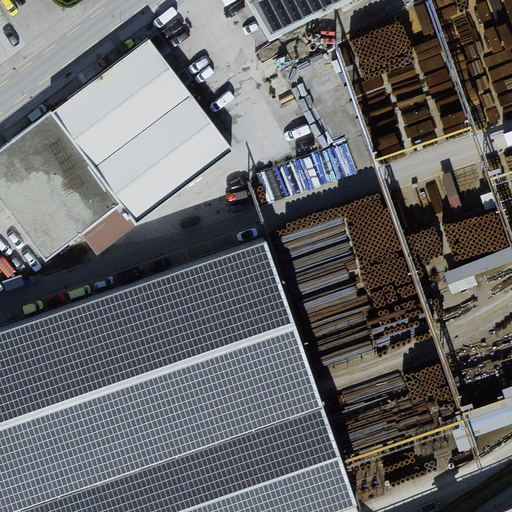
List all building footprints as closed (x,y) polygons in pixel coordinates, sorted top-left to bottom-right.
[(344,0),(229,0),(252,42),(344,0)] [(129,214),(222,142),(142,40),(0,149),(0,190),(48,252),(117,199),(129,214)] [(307,390),(251,240),(0,328),(0,511),(347,511),(350,511),(307,390)] [(475,256),(445,260),(448,282),(478,278),(475,256)] [(511,376),(464,378),(466,415),(511,413),(511,376)]
